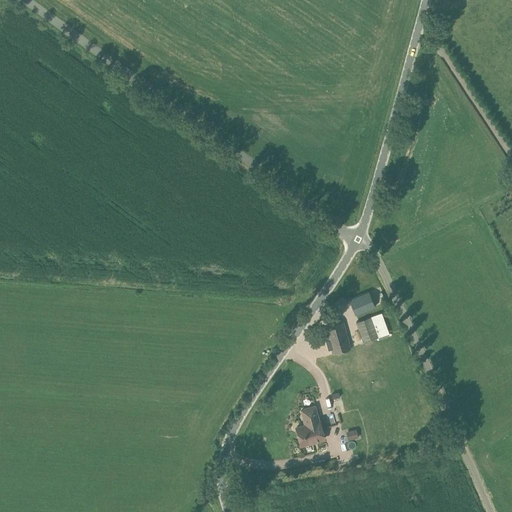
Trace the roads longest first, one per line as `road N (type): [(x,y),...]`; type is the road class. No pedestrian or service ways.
road 1 (unclassified): [(357,242),(17,0)]
road 2 (tertiary): [(228,511),(222,459),(239,416),(357,242)]
road 3 (residential): [(487,511),(374,253),(357,242)]
road 4 (tertiary): [(357,242),(425,0)]
